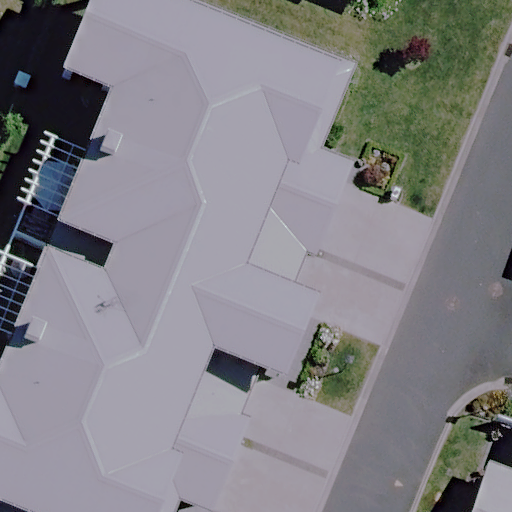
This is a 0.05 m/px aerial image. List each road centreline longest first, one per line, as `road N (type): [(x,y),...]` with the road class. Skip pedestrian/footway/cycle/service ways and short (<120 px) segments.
road 1 (residential): [(373,511),(454,318)]
road 2 (residential): [(454,318),(511,168)]
